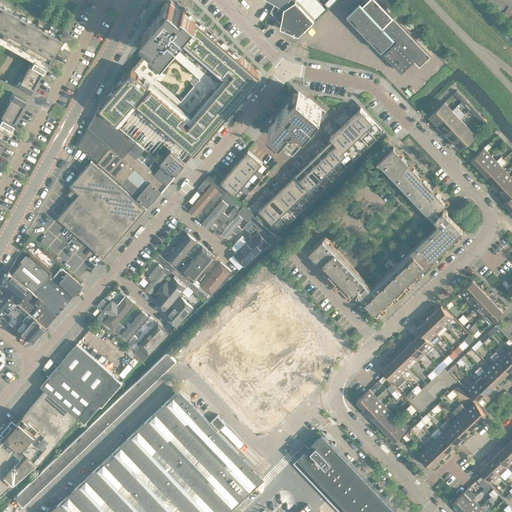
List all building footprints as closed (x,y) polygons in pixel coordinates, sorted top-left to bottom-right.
[(310,23),(293,5),(295,0),(267,0),(274,4),(270,11),(282,24),(280,27),(289,31),(295,37),(302,30),(310,23)] [(419,66),(430,56),(376,0),(367,0),(362,5),(359,2),(346,14),(355,23),(401,71),(413,60),(419,66)] [(61,38),(25,18),(12,11),(13,9),(0,1),(0,37),(3,39),(4,37),(12,41),(10,43),(11,44),(11,43),(14,45),(16,43),(23,47),(22,50),(26,52),(27,49),(35,54),(32,58),(30,63),(29,63),(17,85),(29,92),(42,70),(44,65),(36,60),(39,56),(47,61),(50,56),(51,56),(61,38)] [(100,105),(99,106),(106,112),(113,118),(116,121),(126,109),(145,87),(143,85),(147,81),(151,76),(155,79),(155,78),(156,77),(161,71),(167,64),(174,56),(177,53),(178,51),(175,49),(178,46),(174,43),(177,39),(179,41),(178,42),(181,45),(184,47),(189,42),(206,56),(225,73),(229,68),(234,72),(212,97),(188,125),(181,119),(185,114),(166,98),(151,85),(136,102),(170,131),(188,146),(194,151),(194,152),(204,141),(204,140),(205,140),(205,139),(213,130),(214,129),(215,129),(214,128),(222,119),(223,119),(223,118),(224,118),(224,117),(231,108),(232,109),(232,108),(233,107),(233,106),(241,97),(241,98),(242,97),(242,96),(243,96),(242,96),(250,86),(251,87),(251,86),(252,85),(251,84),(249,82),(254,77),(257,72),(258,72),(253,67),(252,66),(249,64),(244,60),(241,57),(239,55),(239,56),(239,55),(238,54),(238,55),(229,47),(228,46),(227,45),(218,38),(218,37),(217,37),(217,36),(216,36),(207,28),(207,27),(206,27),(205,26),(205,27),(196,19),(196,18),(195,18),(195,17),(194,17),(185,9),(184,8),(181,10),(171,1),(169,2),(169,3),(165,7),(164,8),(156,18),(152,23),(151,24),(145,31),(143,34),(144,35),(153,42),(154,43),(151,46),(151,47),(146,52),(145,53),(145,54),(140,59),(139,60),(139,61),(134,66),(129,72),(128,73),(127,74),(120,83),(119,83),(119,84),(118,84),(118,85),(110,94),(109,94),(109,95),(108,96),(109,96),(106,99),(101,105),(100,105)] [(299,90),(269,124),(292,144),(322,109),(299,90)] [(13,122),(25,99),(13,92),(0,115),(0,147),(6,137),(5,136),(8,131),(0,126),(0,125),(2,122),(10,127),(13,122)] [(452,110),(444,102),(430,116),(438,124),(452,110)] [(360,107),(354,113),(352,115),(365,129),(367,131),(375,123),(360,107)] [(128,150),(136,141),(98,108),(88,127),(135,168),(150,181),(161,190),(167,183),(155,173),(136,157),(128,150)] [(460,118),(452,110),(438,124),(445,132),(460,118)] [(365,129),(352,115),(351,117),(345,122),(358,136),(365,129)] [(460,118),(445,132),(453,140),(467,126),(460,118)] [(351,143),(351,142),(358,136),(345,122),(340,127),(338,129),(351,143)] [(475,134),(467,126),(453,140),(460,148),(475,134)] [(121,184),(135,168),(88,127),(77,145),(121,184)] [(345,151),(353,144),(351,142),(351,143),(338,129),(336,131),(330,136),(345,151)] [(327,144),(325,146),(338,160),(340,162),(348,154),(345,151),(330,136),(332,139),(327,144)] [(136,141),(128,150),(136,157),(144,148),(136,141)] [(488,143),(471,159),(479,167),(491,155),(486,150),(490,146),(488,143)] [(331,167),(338,160),(325,146),(324,148),(318,153),(331,167)] [(360,296),(360,295),(362,294),(364,297),(363,298),(376,312),(381,307),(380,307),(384,303),(385,304),(393,296),(392,295),(396,291),(397,292),(405,284),(404,283),(408,280),(409,281),(418,273),(416,271),(420,268),(421,269),(429,261),(429,260),(432,256),(433,257),(442,249),(441,248),(445,245),(454,237),(453,237),(457,233),(458,234),(462,229),(450,216),(449,216),(447,213),(448,212),(448,211),(447,210),(447,209),(446,209),(445,209),(444,209),(443,209),(441,207),(446,203),(444,201),(444,200),(436,192),(435,192),(432,189),(433,188),(425,179),(423,181),(420,177),(421,176),(413,168),(412,169),(408,165),(409,164),(401,156),(400,156),(397,153),(398,152),(393,147),(380,160),(441,224),(372,290),(322,237),(309,250),(313,255),(314,254),(318,258),(317,259),(325,267),(326,266),(329,270),(328,271),(336,280),(337,279),(340,283),(348,292),(348,291),(350,293),(355,289),(357,291),(356,291),(356,292),(356,293),(356,294),(357,295),(358,296),(359,296),(360,296)] [(175,173),(184,162),(170,150),(160,162),(163,164),(175,174),(176,173),(175,173)] [(255,171),(257,169),(262,163),(248,150),(241,158),(255,171)] [(313,158),(311,160),(324,174),(331,167),(318,153),(313,158)] [(479,167),(486,175),(503,159),(500,156),(496,160),(491,155),(479,167)] [(248,179),(253,173),(255,171),(241,158),(234,166),(248,179)] [(505,161),(503,159),(486,175),(493,183),(506,171),(501,166),(505,161)] [(58,217),(104,257),(146,208),(91,160),(69,185),(72,188),(67,194),(73,199),(58,217)] [(316,181),(324,174),(311,160),(309,162),(303,167),(316,181)] [(175,174),(163,164),(155,173),(167,183),(175,174)] [(234,166),(227,174),(242,186),(243,184),(248,179),(234,166)] [(298,172),(296,174),(309,188),(316,181),(303,167),(298,172)] [(511,174),(511,176),(506,171),(493,183),(501,191),(511,179),(511,174)] [(240,188),(242,186),(227,174),(220,182),(235,194),(240,188)] [(301,195),(309,188),(296,174),(294,176),(289,181),(301,195)] [(208,182),(212,177),(209,175),(208,175),(205,179),(198,187),(202,191),(209,183),(208,182)] [(511,179),(501,191),(508,198),(509,199),(511,195),(511,179)] [(142,191),(152,200),(153,200),(161,190),(150,181),(142,191)] [(281,188),(294,202),(301,195),(289,181),(283,186),(281,188)] [(213,184),(190,211),(197,217),(220,190),(213,184)] [(294,202),(281,188),(279,190),(274,195),(287,209),(294,202)] [(148,205),(152,200),(142,191),(137,197),(148,206),(148,205)] [(235,206),(239,209),(242,206),(236,201),(227,193),(223,198),(232,205),(233,204),(235,206)] [(268,200),(266,202),(279,216),(280,215),(287,209),(274,195),(268,200)] [(223,200),(203,222),(211,229),(217,222),(222,226),(230,217),(225,213),(230,206),(223,200)] [(281,217),(280,215),(279,216),(266,202),(264,204),(258,210),(273,225),(281,217)] [(228,214),(231,216),(232,218),(239,209),(235,206),(228,214)] [(237,212),(247,220),(249,218),(249,219),(253,215),(243,206),(237,212)] [(239,214),(220,235),(227,240),(245,219),(239,214)] [(243,227),(246,230),(247,230),(254,222),(250,219),(243,227)] [(258,226),(254,222),(247,230),(251,234),(258,226)] [(260,230),(235,253),(241,260),(267,237),(260,230)] [(187,233),(168,258),(177,265),(196,240),(187,233)] [(202,247),(182,271),(195,282),(215,257),(202,247)] [(158,253),(155,257),(163,264),(167,260),(158,253)] [(33,292),(44,280),(49,273),(48,274),(27,255),(20,263),(11,273),(26,286),(33,292)] [(167,260),(163,264),(165,266),(171,271),(175,267),(167,260)] [(221,262),(201,286),(212,295),(232,271),(221,262)] [(167,276),(161,270),(163,268),(159,264),(148,276),(153,281),(145,290),(151,294),(167,276)] [(49,273),(44,280),(67,300),(72,293),(73,293),(81,284),(79,282),(60,266),(52,276),(49,273)] [(165,266),(161,270),(167,276),(168,275),(171,271),(165,266)] [(175,267),(171,271),(179,278),(183,274),(175,267)] [(0,283),(0,287),(11,297),(16,301),(25,291),(23,289),(26,286),(11,273),(11,274),(7,270),(0,283)] [(183,274),(179,278),(187,284),(188,285),(191,281),(183,274)] [(174,277),(155,299),(167,310),(185,287),(174,277)] [(277,278),(196,355),(209,369),(220,358),(212,350),(263,302),(268,306),(270,304),(276,309),(277,308),(310,342),(308,344),(310,346),(287,367),(275,355),(258,371),(268,382),(243,405),(264,428),(282,412),(281,409),(303,387),(301,385),(342,346),(277,278)] [(460,291),(468,299),(480,287),(472,279),(460,291)] [(511,293),(511,282),(510,285),(505,279),(502,283),(511,293)] [(25,291),(16,301),(44,326),(67,300),(44,280),(33,292),(26,286),(23,289),(25,291)] [(188,285),(183,291),(189,296),(194,290),(196,292),(199,288),(193,282),(191,281),(188,285)] [(0,309),(11,297),(0,287),(0,309)] [(488,295),(480,287),(468,299),(475,307),(488,295)] [(199,288),(196,292),(204,299),(208,295),(199,288)] [(98,304),(103,308),(111,299),(106,295),(106,294),(98,304)] [(111,330),(134,304),(124,295),(121,299),(117,295),(105,309),(109,313),(102,322),(111,330)] [(183,295),(166,314),(178,324),(195,305),(183,295)] [(475,307),(483,315),(495,303),(488,295),(475,307)] [(44,326),(16,301),(11,297),(0,309),(0,315),(31,342),(45,326),(44,326)] [(490,323),(503,311),(495,303),(483,315),(490,323)] [(458,309),(453,304),(448,308),(453,313),(458,309)] [(453,317),(441,305),(433,313),(445,325),(453,317)] [(97,317),(101,321),(108,312),(104,309),(97,317)] [(143,310),(121,335),(128,341),(150,316),(143,310)] [(437,333),(445,325),(433,313),(425,320),(437,333)] [(429,340),(437,333),(425,320),(417,328),(421,332),(429,340)] [(159,321),(138,343),(149,354),(170,331),(159,321)] [(123,326),(119,322),(112,330),(116,334),(123,326)] [(421,332),(413,339),(425,352),(433,344),(429,340),(421,332)] [(487,332),(479,340),(483,343),(490,336),(487,332)] [(116,336),(125,344),(128,341),(119,333),(116,336)] [(138,339),(134,335),(127,343),(131,347),(138,339)] [(417,359),(425,352),(413,339),(406,347),(417,359)] [(483,343),(479,340),(471,347),(475,351),(483,343)] [(77,342),(50,374),(41,385),(45,389),(24,414),(23,414),(19,418),(20,419),(10,422),(10,421),(9,422),(2,431),(2,430),(1,431),(2,431),(0,442),(1,443),(1,442),(10,450),(9,450),(10,451),(10,450),(20,459),(15,465),(15,464),(4,477),(13,485),(32,468),(38,463),(77,417),(84,422),(100,404),(101,405),(122,381),(77,342)] [(142,360),(147,354),(139,346),(134,352),(142,360)] [(410,367),(417,359),(406,347),(398,354),(410,367)] [(176,360),(170,354),(167,351),(14,497),(15,498),(23,506),(176,360)] [(509,370),(511,367),(511,358),(505,351),(499,356),(495,351),(493,354),(509,370)] [(398,354),(390,362),(402,374),(410,367),(398,354)] [(494,360),(489,365),(501,378),(509,370),(493,354),(490,356),(494,360)] [(394,382),(402,374),(390,362),(382,369),(394,382)] [(124,375),(132,366),(129,363),(120,371),(124,375)] [(493,385),(494,384),(501,378),(489,365),(484,370),(480,366),(477,369),(493,385)] [(485,393),(493,385),(477,369),(475,371),(479,375),(473,380),(485,393)] [(378,380),(371,387),(374,390),(381,383),(378,380)] [(485,402),(481,397),(485,393),(473,380),(465,388),(482,406),(485,402)] [(179,389),(66,496),(49,511),(225,511),(248,490),(262,477),(217,430),(225,422),(217,414),(209,422),(179,389)] [(356,401),(364,409),(376,397),(369,389),(356,401)] [(364,409),(371,417),(384,405),(376,397),(364,409)] [(466,409),(478,422),(486,414),(474,401),(466,409)] [(384,405),(371,417),(379,424),(391,413),(384,405)] [(470,429),(478,422),(466,409),(458,417),(470,429)] [(379,424),(386,432),(399,420),(391,413),(379,424)] [(462,436),(470,429),(458,417),(450,424),(462,436)] [(394,440),(406,428),(399,420),(386,432),(394,440)] [(450,424),(442,431),(454,444),(462,436),(450,424)] [(454,444),(442,431),(435,439),(446,451),(454,444)] [(319,436),(318,437),(316,437),(315,438),(314,440),(313,441),(312,443),(298,456),(299,457),(294,462),(341,511),(395,511),(322,434),(319,436)] [(435,439),(427,446),(439,459),(446,451),(435,439)] [(511,440),(511,439),(503,447),(511,455),(511,440)] [(431,466),(439,459),(427,446),(419,454),(431,466)] [(496,454),(507,467),(511,462),(511,455),(503,447),(496,454)] [(500,474),(507,467),(496,454),(488,462),(500,474)] [(480,469),(492,482),(500,474),(488,462),(480,469)] [(468,487),(453,502),(460,510),(473,498),(475,495),(468,487)] [(473,511),(480,506),(473,498),(460,510),(462,511),(473,511)]
